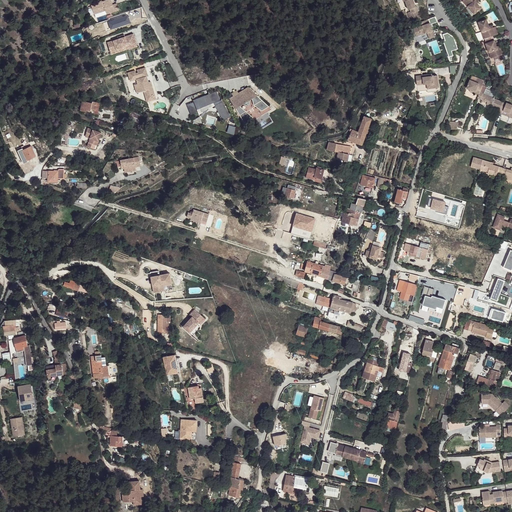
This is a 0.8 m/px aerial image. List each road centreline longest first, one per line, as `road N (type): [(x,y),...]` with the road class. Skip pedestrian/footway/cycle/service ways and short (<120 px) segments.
road 1 (unclassified): [(246,511),(281,387),(330,375),(363,353),(427,137),(511,158)]
road 2 (unknown): [(447,511),(441,457),(511,452)]
